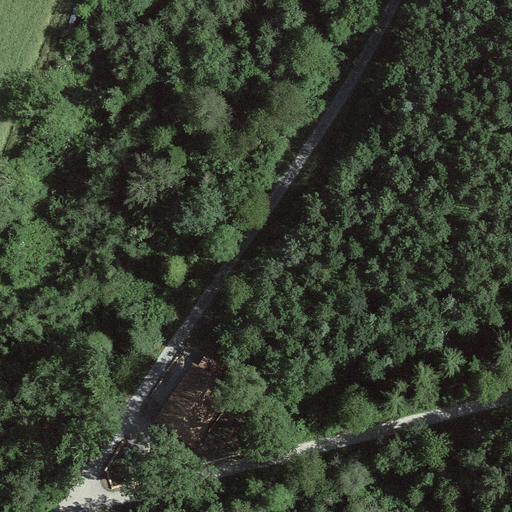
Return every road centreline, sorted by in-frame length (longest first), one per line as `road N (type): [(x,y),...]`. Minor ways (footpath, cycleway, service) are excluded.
road 1 (track): [(68,511),(397,0)]
road 2 (track): [(511,400),(91,511)]
road 3 (track): [(0,165),(56,0)]
